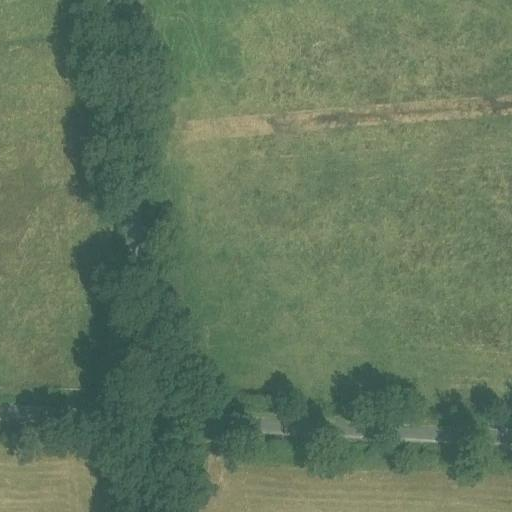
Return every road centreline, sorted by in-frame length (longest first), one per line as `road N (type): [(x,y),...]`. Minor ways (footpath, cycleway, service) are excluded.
road 1 (unclassified): [(162,425),(106,0)]
road 2 (unclassified): [(511,438),(162,425)]
road 3 (unclassified): [(162,425),(0,416)]
